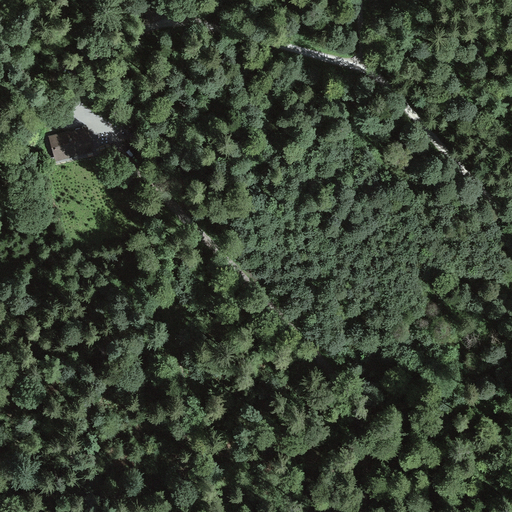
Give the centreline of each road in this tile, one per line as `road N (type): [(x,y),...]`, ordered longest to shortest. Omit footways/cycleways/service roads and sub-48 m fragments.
road 1 (track): [(126,150),(349,395),(366,449),(364,511)]
road 2 (track): [(364,66),(175,18),(130,31),(74,72)]
road 3 (track): [(511,223),(364,66)]
